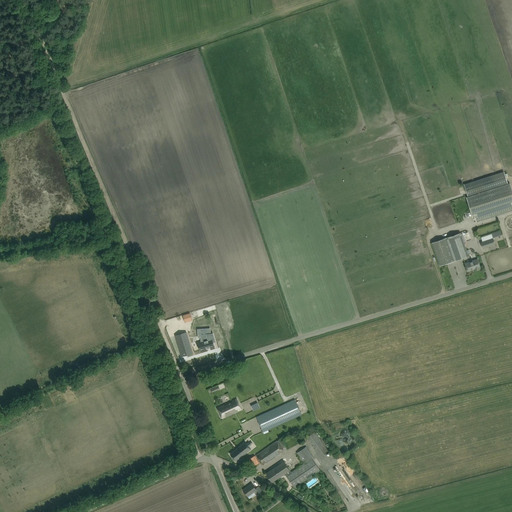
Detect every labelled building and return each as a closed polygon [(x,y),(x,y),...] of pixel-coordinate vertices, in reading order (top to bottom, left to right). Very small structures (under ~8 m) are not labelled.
[(504,172),(464,185),(465,189),(468,196),(466,197),(473,218),(474,217),(476,222),(511,210),(511,189),(510,183),(508,184),(505,176),(504,172)] [(432,243),(440,266),(455,261),(469,256),(461,233),(447,238),(432,243)] [(496,247),(493,238),(481,242),(483,249),(490,246),(491,249),(496,247)] [(480,267),(477,259),(465,263),(466,267),(467,271),(475,269),(475,270),(480,269),(480,267)] [(187,316),(188,323),(196,322),(195,315),(187,316)] [(202,342),(199,343),(201,350),(216,346),(214,341),(216,341),(214,334),(209,334),(209,328),(204,328),(202,328),(202,342)] [(186,333),(175,336),(179,348),(190,345),(186,333)] [(237,399),(217,408),(222,418),(241,409),(237,399)] [(295,400),(256,417),(263,432),(264,434),(269,432),(268,430),(302,414),(295,400)] [(315,432),(307,437),(321,458),(329,452),(315,432)] [(280,439),(256,455),(262,465),(284,451),(282,448),(285,447),(280,439)] [(236,461),(239,458),(251,449),(248,446),(251,445),(249,442),(247,444),(245,442),(230,454),(236,461)] [(313,457),(306,447),(296,453),(304,464),(297,468),(291,472),(284,461),(270,471),(266,473),(272,482),(284,474),(294,488),(320,471),(312,458),(313,457)] [(247,460),(252,468),(259,463),(255,455),(247,460)] [(256,489),(252,484),(243,490),(249,499),(255,494),(253,492),(256,490),(260,494),(263,492),(259,486),(256,489)]
